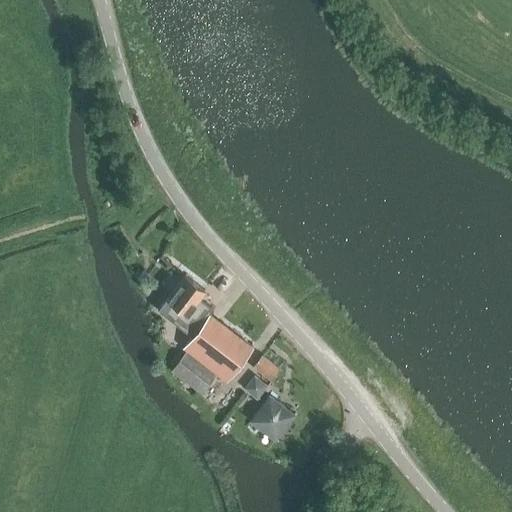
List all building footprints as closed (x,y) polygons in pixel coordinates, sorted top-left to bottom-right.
[(229,377),(252,348),(209,314),(214,308),(200,297),(205,290),(185,275),(161,305),(158,310),(193,338),(187,345),(229,377)] [(210,383),(217,373),(188,350),(180,360),(172,370),(202,393),(210,383)] [(280,367),(263,354),(262,354),(261,355),(253,365),(271,379),(280,367)] [(254,375),(244,387),(256,398),(266,385),(254,375)] [(299,416),(275,393),(251,417),(274,439),(299,416)]
